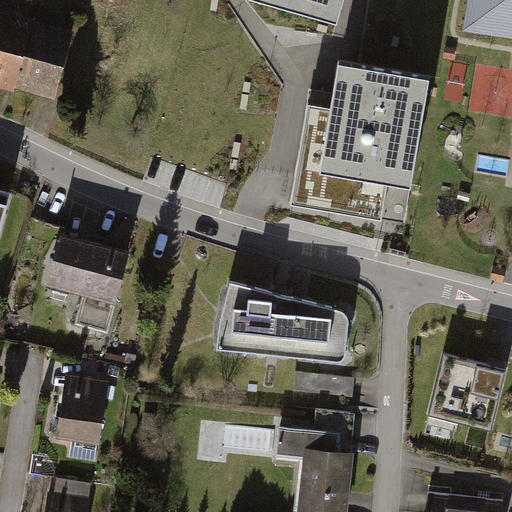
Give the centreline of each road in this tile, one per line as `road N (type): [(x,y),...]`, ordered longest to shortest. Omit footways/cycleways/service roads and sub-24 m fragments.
road 1 (residential): [(0,135),(153,206),(401,282)]
road 2 (residential): [(401,282),(388,511)]
